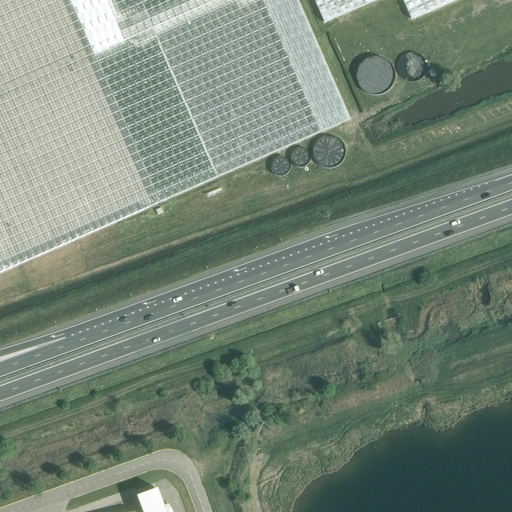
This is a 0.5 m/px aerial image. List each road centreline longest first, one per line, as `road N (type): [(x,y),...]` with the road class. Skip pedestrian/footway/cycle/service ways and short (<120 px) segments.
road 1 (motorway): [(0,393),(511,207)]
road 2 (motorway): [(511,182),(68,343)]
road 3 (unclassified): [(4,511),(161,451),(185,460),(206,511)]
